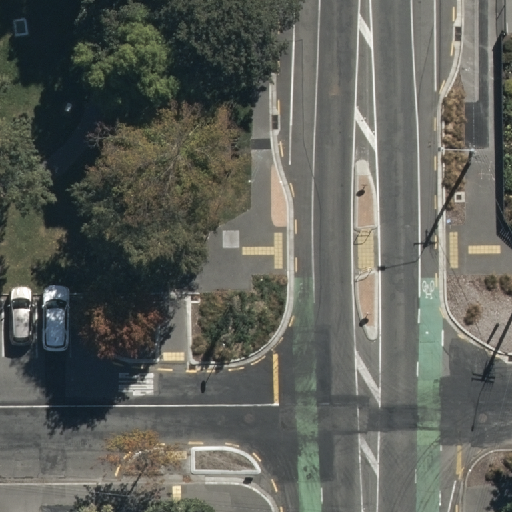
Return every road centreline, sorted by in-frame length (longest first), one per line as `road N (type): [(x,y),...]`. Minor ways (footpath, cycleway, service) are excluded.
road 1 (tertiary): [(364,0),(367,403)]
road 2 (residential): [(0,409),(367,403)]
road 3 (residential): [(367,403),(511,403)]
